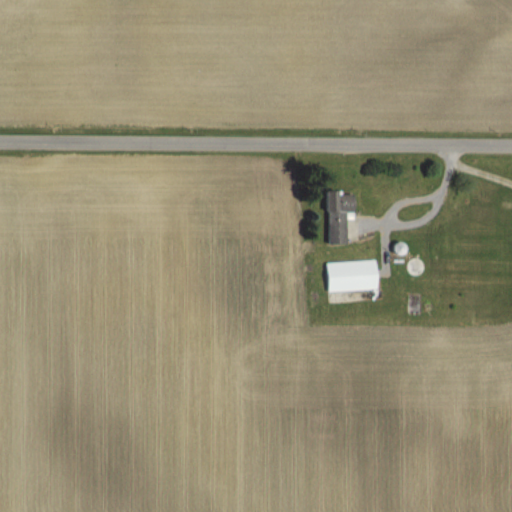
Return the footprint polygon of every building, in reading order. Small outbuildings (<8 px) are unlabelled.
[(321,244),(340,244),(340,211),(348,211),(348,191),(321,191),(321,244)] [(288,209),(288,198),(276,198),(276,193),(256,193),(256,198),(242,198),(242,209),(288,209)] [(511,207),(499,208),(499,301),(511,300),(511,207)] [(424,231),(424,258),(459,258),(459,231),(424,231)] [(418,263),(407,258),(402,269),(413,274),(418,263)] [(322,262),(323,291),(372,289),(371,261),(322,262)]
